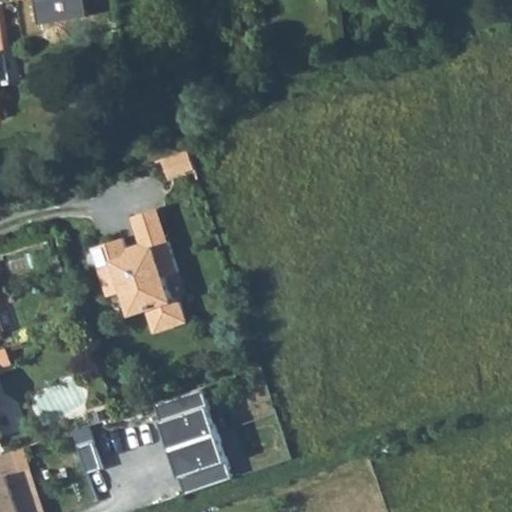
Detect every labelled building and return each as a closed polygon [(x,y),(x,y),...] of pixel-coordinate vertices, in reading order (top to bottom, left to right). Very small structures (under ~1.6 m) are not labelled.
[(31,0),(37,25),(85,16),(81,0),(31,0)] [(96,114),(99,134),(124,130),(121,110),(96,114)] [(195,169),(190,150),(166,158),(173,176),(195,169)] [(178,272),(158,208),(132,216),(140,242),(126,247),(122,236),(91,246),(106,294),(120,289),(128,313),(145,307),(152,331),(184,321),(178,302),(170,296),(164,277),(178,272)] [(189,495),(234,480),(206,391),(158,407),(189,495)] [(0,511),(45,511),(25,447),(0,455),(0,511)]
